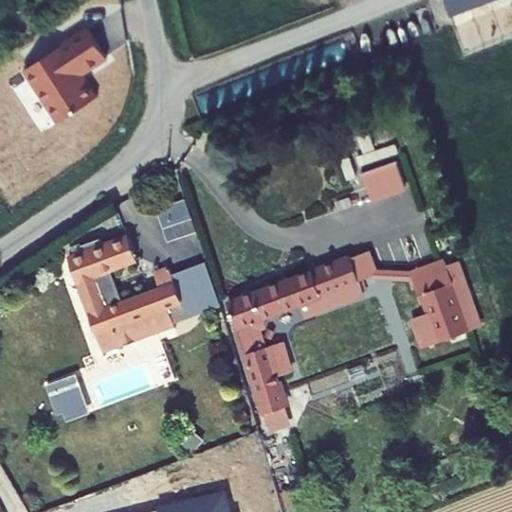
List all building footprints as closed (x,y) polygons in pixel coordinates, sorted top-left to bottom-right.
[(402,158),(365,169),(375,200),(411,189),(402,158)] [(193,202),(164,207),(169,237),(198,231),(193,202)] [(121,238),(69,258),(107,356),(176,329),(168,309),(184,302),(169,263),(153,269),(159,287),(109,306),(97,275),(131,262),(121,238)] [(364,292),(350,257),(228,302),(265,413),(287,406),(268,346),(263,348),(254,321),(306,301),(310,312),(364,292)] [(207,259),(172,272),(184,302),(168,309),(173,322),(222,302),(219,292),(207,259)] [(446,262),(412,275),(419,295),(422,294),(439,342),(471,330),(446,262)] [(305,480),(284,487),(292,511),(308,511),(315,510),(305,480)]
